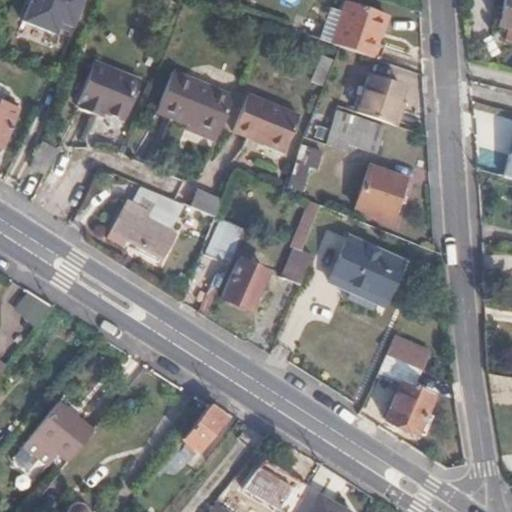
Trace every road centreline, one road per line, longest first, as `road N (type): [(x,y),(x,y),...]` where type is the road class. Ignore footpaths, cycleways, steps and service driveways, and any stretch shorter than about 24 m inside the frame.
road 1 (secondary): [(446,497),(0,217)]
road 2 (secondary): [(0,242),(424,511)]
road 3 (residential): [(486,482),(441,0)]
road 4 (unknown): [(269,414),(191,511)]
